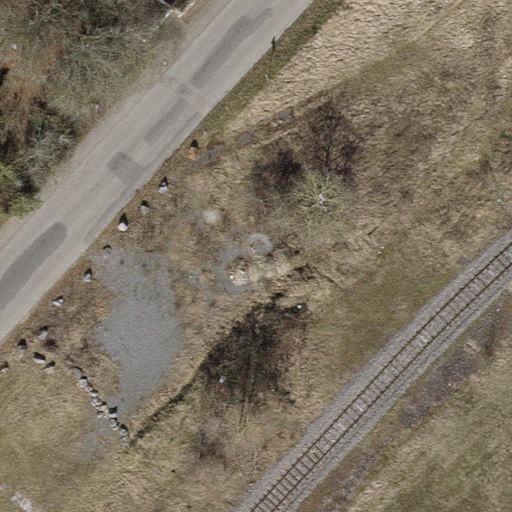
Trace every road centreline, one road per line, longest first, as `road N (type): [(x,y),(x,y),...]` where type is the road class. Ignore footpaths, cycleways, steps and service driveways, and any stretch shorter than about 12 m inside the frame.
road 1 (unclassified): [(0,300),(278,0)]
road 2 (track): [(131,158),(257,128),(468,0)]
